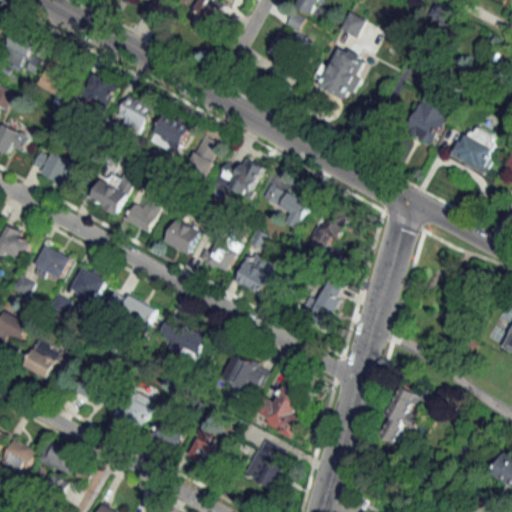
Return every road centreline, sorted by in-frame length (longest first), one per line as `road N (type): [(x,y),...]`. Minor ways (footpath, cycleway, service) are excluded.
road 1 (secondary): [(511,258),(39,0)]
road 2 (residential): [(356,382),(0,185)]
road 3 (residential): [(319,511),(406,201)]
road 4 (residential): [(213,511),(0,392)]
